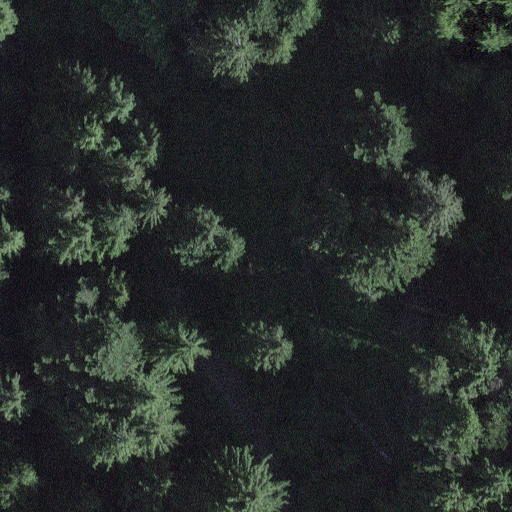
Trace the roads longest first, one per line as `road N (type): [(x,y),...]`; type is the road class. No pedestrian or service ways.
road 1 (track): [(111,0),(132,45),(150,245),(285,511)]
road 2 (track): [(0,213),(25,88),(3,0)]
road 3 (track): [(29,511),(0,311)]
